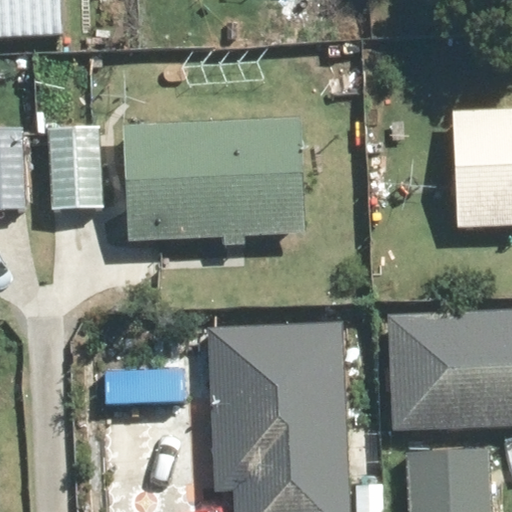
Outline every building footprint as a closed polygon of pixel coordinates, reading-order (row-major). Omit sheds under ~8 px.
[(0,0),(0,41),(62,39),(60,0),(0,0)] [(511,109),(467,111),(472,228),(511,226),(511,109)] [(294,129),(132,139),(139,254),(301,245),(294,129)] [(111,137),(58,134),(53,214),(106,217),(111,137)] [(33,137),(0,136),(0,216),(33,217),(33,137)] [(511,317),(402,321),(405,433),(511,429),(511,317)] [(348,511),(338,331),(228,337),(238,511),(348,511)] [(495,511),(491,456),(410,463),(414,511),(495,511)]
